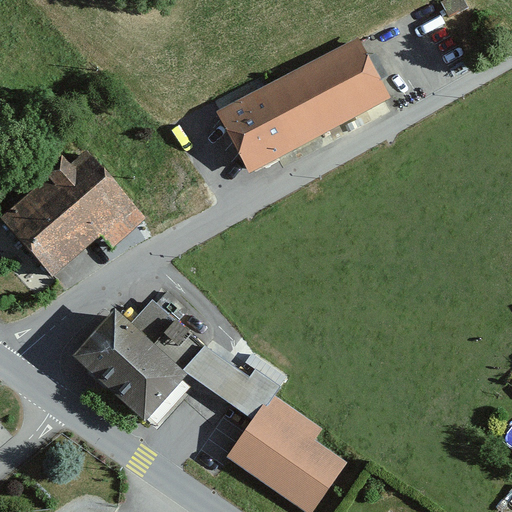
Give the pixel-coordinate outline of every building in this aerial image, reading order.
[(472,11),(466,0),(452,0),(444,4),(451,20),(472,11)] [(362,40),(218,116),(251,177),(394,101),(362,40)] [(145,223),(90,154),(55,181),(58,184),(5,226),(48,281),(102,239),(110,250),(145,223)] [(158,308),(177,325),(188,312),(169,295),(158,308)] [(113,317),(73,363),(145,425),(209,352),(177,325),(153,352),(113,317)] [(255,423),(229,462),(304,511),(322,511),(352,467),(320,446),(328,434),(277,400),(284,390),(256,371),(232,407),(255,423)]
